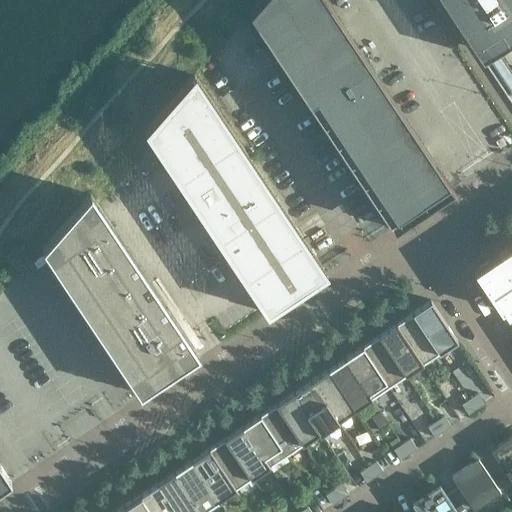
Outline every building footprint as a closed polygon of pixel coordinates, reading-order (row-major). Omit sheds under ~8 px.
[(393,228),(453,188),(327,0),(258,0),(248,12),(393,228)] [(511,0),(442,0),(481,57),(511,36),(511,0)] [(326,272),(194,74),(145,130),(266,312),(326,272)] [(131,381),(139,393),(197,355),(90,194),(42,248),(50,260),(56,256),(137,377),(131,381)] [(506,315),(511,311),(511,244),(473,270),(500,310),(502,309),(506,315)] [(457,339),(430,299),(412,312),(438,352),(457,339)] [(438,352),(412,312),(395,323),(421,363),(438,352)] [(421,363),(395,323),(378,334),(404,374),(421,363)] [(404,374),(378,334),(361,346),(387,386),(404,374)] [(387,386),(361,346),(344,357),(370,397),(387,386)] [(370,397),(344,357),(327,368),(353,408),(370,397)] [(353,408),(327,368),(310,380),(336,420),(353,408)] [(336,420),(310,380),(293,391),(319,431),(336,420)] [(319,431),(293,391),(276,402),(302,442),(319,431)] [(485,403),(478,393),(470,398),(476,408),(485,403)] [(476,408),(470,398),(462,404),(468,414),(476,408)] [(302,442),(276,402),(259,414),(285,454),(302,442)] [(285,454),(259,414),(242,425),(268,465),(285,454)] [(451,425),(444,415),(436,421),(442,431),(451,425)] [(442,431),(436,421),(428,427),(434,436),(442,431)] [(268,465),(242,425),(225,436),(251,476),(268,465)] [(511,434),(491,449),(511,479),(511,434)] [(251,476),(225,436),(208,447),(235,487),(251,476)] [(417,448),(410,438),(402,444),(409,454),(417,448)] [(409,454),(402,444),(394,449),(400,459),(409,454)] [(235,487),(208,447),(191,459),(218,499),(235,487)] [(500,490),(478,457),(451,475),(474,508),(500,490)] [(218,499),(191,459),(174,470),(201,510),(218,499)] [(383,471),(376,461),(368,466),(375,476),(383,471)] [(9,480),(10,479),(0,464),(0,489),(10,483),(10,482),(9,480)] [(375,476),(368,466),(360,472),(366,482),(375,476)] [(197,511),(201,510),(174,470),(157,481),(177,511),(197,511)] [(177,511),(157,481),(140,493),(152,511),(177,511)] [(349,493),(342,483),(334,489),(340,499),(349,493)] [(457,511),(439,484),(426,492),(425,492),(424,493),(423,494),(422,495),(411,502),(418,511),(457,511)] [(340,499),(334,489),(325,494),(332,504),(340,499)] [(152,511),(140,493),(123,504),(128,511),(152,511)]
